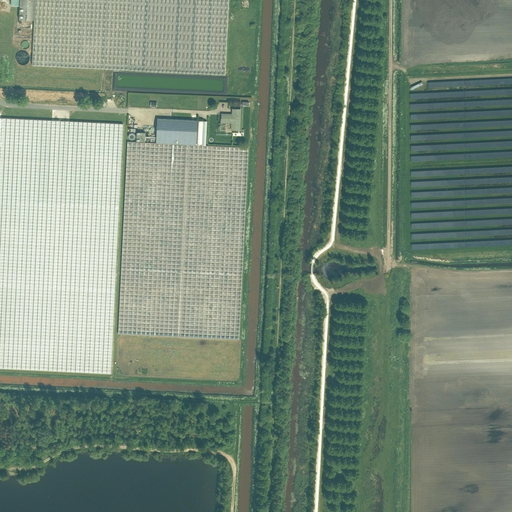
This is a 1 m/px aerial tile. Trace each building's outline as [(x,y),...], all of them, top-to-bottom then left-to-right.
[(11,0),(11,2),(11,6),(20,6),(19,19),(22,19),(34,20),(34,0),(11,0)] [(34,0),(34,20),(32,65),(128,70),(225,74),(228,0),(34,0)] [(510,78),(428,81),(429,87),(510,84),(510,78)] [(511,88),(410,92),(410,98),(511,93),(511,88)] [(410,109),(511,104),(511,98),(410,103),(410,109)] [(511,108),(410,113),(411,119),(511,114),(511,108)] [(239,130),(240,110),(233,109),(233,115),(222,115),(221,121),(233,122),(232,130),(239,130)] [(0,367),(111,373),(122,141),(123,124),(0,117),(0,367)] [(156,143),(196,145),(197,120),(157,119),(156,143)] [(511,119),(410,124),(411,129),(511,124),(511,119)] [(467,132),(411,134),(411,140),(467,138),(467,132)] [(196,145),(156,143),(127,141),(118,333),(239,339),(248,147),(196,145)] [(511,150),(411,155),(411,161),(484,158),(484,157),(499,156),(499,153),(506,152),(506,156),(511,155),(511,150)] [(511,176),(411,181),(411,187),(470,184),(478,183),(511,181),(511,176)] [(411,191),(411,197),(483,194),(483,193),(511,192),(511,186),(456,189),(411,191)] [(411,202),(411,208),(511,203),(511,197),(411,202)] [(508,208),(411,212),(411,218),(508,214),(508,208)] [(511,218),(411,222),(411,228),(511,223),(511,218)] [(411,237),(511,233),(511,228),(411,232),(411,237)]
